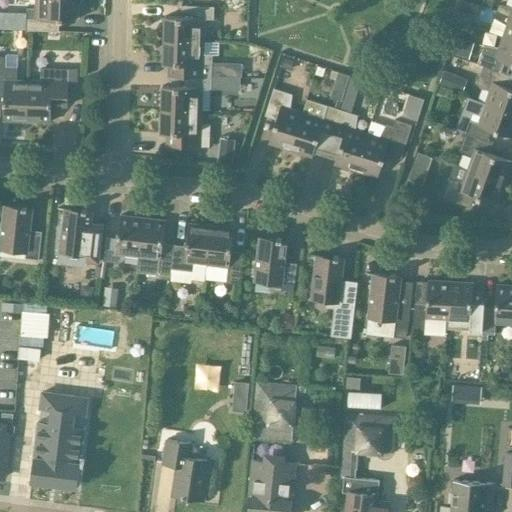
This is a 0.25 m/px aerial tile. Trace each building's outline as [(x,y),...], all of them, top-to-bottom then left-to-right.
[(26,18),(26,30),(59,31),(59,20),(75,21),(75,0),(35,0),(36,8),(27,8),(26,18)] [(497,11),(511,16),(511,7),(499,5),(497,11)] [(181,6),(181,17),(165,17),(164,40),(204,41),(205,19),(214,19),(214,7),(181,6)] [(503,37),(511,39),(511,16),(497,11),(494,18),(507,25),(503,37)] [(450,52),(469,57),(473,41),(454,36),(450,52)] [(511,39),(503,37),(499,48),(484,46),(478,64),(483,66),(499,71),(505,73),(510,76),(511,76),(511,39)] [(164,40),(163,64),(169,64),(169,75),(179,75),(212,76),(213,55),(203,55),(204,41),(164,40)] [(0,96),(4,97),(3,120),(27,121),(29,81),(16,81),(17,67),(5,67),(6,57),(0,56),(0,96)] [(225,64),(225,77),(241,78),(242,65),(225,64)] [(511,88),(506,87),(510,76),(505,73),(499,71),(483,66),(479,77),(477,84),(490,91),(485,103),(511,112),(511,88)] [(77,69),(69,69),(41,68),(40,81),(29,81),(27,121),(51,122),(52,107),(68,107),(68,81),(77,82),(77,69)] [(331,100),(355,102),(356,76),(333,74),(331,100)] [(161,110),(201,111),(202,88),(211,89),(212,76),(179,75),(178,87),(162,86),(161,110)] [(212,76),(211,89),(223,89),(224,77),(212,76)] [(292,95),(285,92),(273,88),(265,116),(276,120),(269,143),(290,150),(302,113),(290,109),(292,95)] [(339,109),(321,104),(306,99),(302,113),(290,150),(312,157),(314,151),(325,154),(339,109)] [(471,99),(467,112),(460,131),(465,133),(466,132),(487,140),(491,129),(511,136),(511,112),(485,103),(485,104),(471,99)] [(356,171),(368,134),(355,130),(358,115),(339,109),(325,154),(336,158),(334,164),(356,171)] [(161,110),(161,133),(167,133),(167,144),(167,145),(209,147),(209,146),(210,134),(210,124),(201,124),(201,111),(161,110)] [(368,134),(356,171),(377,178),(385,154),(401,159),(412,125),(395,119),(393,126),(386,124),(385,126),(371,122),(368,134)] [(511,161),(489,153),(493,142),(487,140),(466,132),(465,133),(462,144),(459,151),(472,158),(468,169),(505,183),(511,161)] [(497,204),(505,183),(468,169),(463,182),(449,179),(442,197),(470,207),(474,196),(497,204)] [(41,231),(30,230),(32,209),(4,206),(0,243),(0,248),(26,251),(25,258),(39,259),(41,231)] [(64,209),(58,263),(86,266),(87,261),(99,262),(103,225),(91,223),(92,212),(64,209)] [(125,255),(138,256),(139,256),(143,218),(120,216),(118,239),(106,237),(103,261),(119,262),(122,261),(124,259),(125,255)] [(172,269),(175,245),(162,244),(165,221),(143,218),(139,256),(138,256),(137,273),(155,274),(158,271),(161,275),(171,276),(171,269),(172,269)] [(175,245),(172,269),(193,271),(192,279),(205,280),(207,264),(211,226),(189,223),(186,247),(175,245)] [(243,253),(231,252),(233,229),(211,226),(207,264),(227,267),(226,283),(239,285),(243,253)] [(296,263),(285,262),(287,241),(259,238),(254,280),(273,282),(273,286),(276,289),(293,291),(296,263)] [(356,286),(341,284),(344,259),(316,256),(311,298),(326,300),(325,307),(334,308),(330,336),(350,338),(356,286)] [(411,300),(398,299),(401,278),(373,275),(368,317),(371,317),(370,328),(393,331),(392,337),(406,339),(411,300)] [(445,320),(448,320),(451,282),(428,280),(427,304),(415,303),(413,327),(426,327),(425,333),(445,334),(445,320)] [(448,320),(448,329),(469,330),(482,331),(484,307),(485,291),(473,290),(473,289),(473,283),(451,282),(448,320)] [(484,307),(482,331),(495,332),(496,323),(511,324),(511,285),(497,285),(495,308),(484,307)] [(98,308),(97,319),(74,317),(71,344),(144,351),(147,325),(123,322),(124,310),(98,308)] [(47,313),(23,310),(21,334),(45,336),(47,313)] [(387,373),(403,373),(404,346),(389,345),(387,373)] [(20,347),(19,359),(40,361),(41,349),(20,347)] [(256,380),(250,438),(292,441),(293,428),(295,428),(298,400),(295,399),(297,384),(256,380)] [(378,408),(379,391),(345,390),(344,407),(378,408)] [(41,410),(74,415),(76,396),(43,392),(41,410)] [(2,413),(1,423),(0,432),(0,433),(13,435),(14,426),(11,425),(12,414),(2,413)] [(346,414),(343,450),(355,451),(354,454),(383,456),(383,452),(394,453),(396,417),(346,414)] [(76,487),(84,428),(39,423),(32,482),(76,487)] [(0,432),(0,477),(5,478),(10,434),(0,433),(0,432)] [(203,500),(209,461),(190,458),(192,443),(167,440),(163,464),(177,466),(173,495),(203,500)] [(511,453),(505,453),(502,485),(511,485),(511,453)] [(290,511),(295,464),(252,460),(249,496),(251,497),(249,511),(290,511)] [(345,511),(387,511),(389,502),(377,501),(378,494),(379,480),(355,477),(356,468),(344,466),(343,477),(344,477),(342,490),(348,491),(345,511)] [(491,501),(492,484),(454,481),(451,511),(485,511),(486,501),(491,501)]
